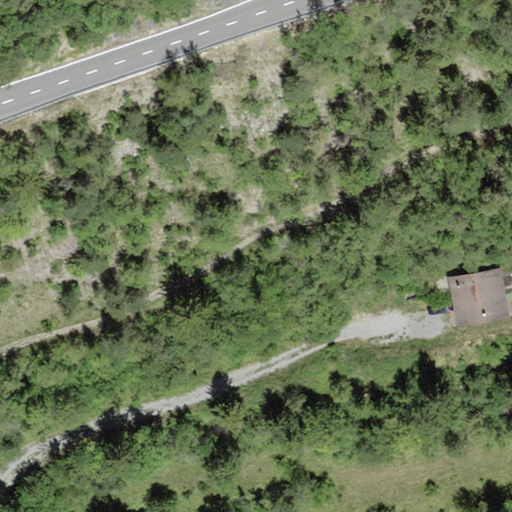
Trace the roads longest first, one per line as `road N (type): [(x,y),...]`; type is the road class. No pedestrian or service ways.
road 1 (track): [(0,470),(75,434),(126,430),(335,359),(399,352)]
road 2 (tertiary): [(299,0),(0,100)]
